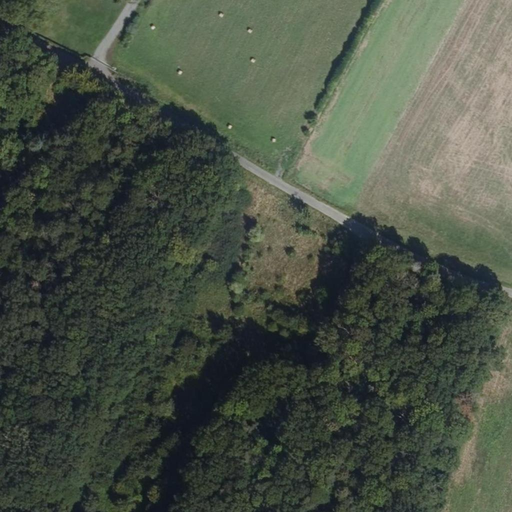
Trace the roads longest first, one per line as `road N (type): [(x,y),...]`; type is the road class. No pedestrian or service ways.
road 1 (unclassified): [(511,294),(456,277),(343,219),(0,13)]
road 2 (track): [(375,511),(377,455),(404,349),(456,277)]
